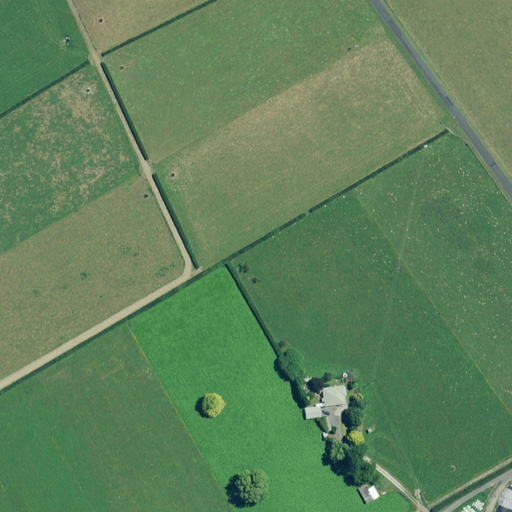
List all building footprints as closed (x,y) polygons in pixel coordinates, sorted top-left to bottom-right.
[(309,376),(298,379),(300,385),(311,382),(309,376)] [(306,384),(302,387),(305,392),(310,389),(306,384)] [(345,396),(344,386),(322,389),(324,407),(344,404),(343,396),(345,396)] [(332,429),(325,416),(319,419),(326,432),(332,429)] [(368,489),(366,485),(358,489),(366,504),(379,496),(373,486),(368,489)]
